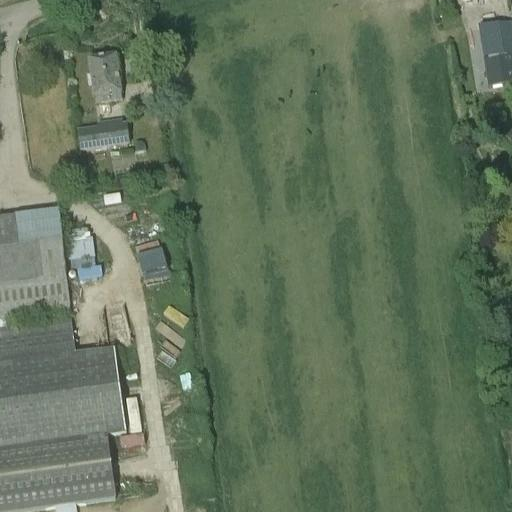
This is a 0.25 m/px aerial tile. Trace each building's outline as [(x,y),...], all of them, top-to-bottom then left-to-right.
[(511,25),(511,24),(479,29),(484,61),(486,61),(511,56),(511,25)] [(511,56),(486,61),(491,88),(511,84),(511,56)] [(89,62),(96,108),(123,104),(116,58),(89,62)] [(79,135),(82,156),(131,149),(128,128),(79,135)] [(134,146),(136,155),(146,154),(145,147),(143,147),(143,145),(134,146)] [(59,213),(0,221),(0,323),(70,314),(59,213)] [(77,359),(72,323),(0,332),(0,511),(46,511),(115,503),(107,439),(127,437),(115,354),(77,359)]
